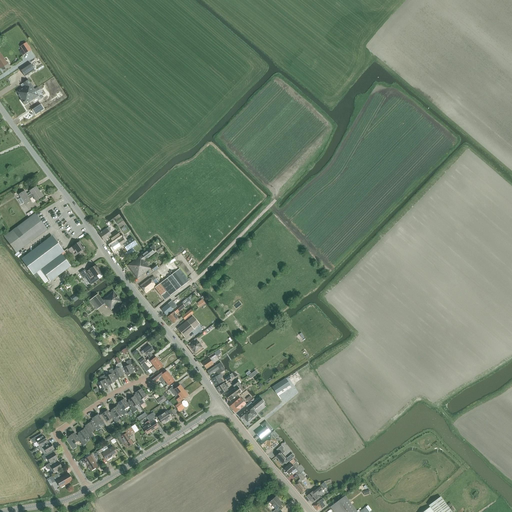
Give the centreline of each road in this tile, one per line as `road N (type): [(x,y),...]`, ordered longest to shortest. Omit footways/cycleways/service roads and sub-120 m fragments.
road 1 (tertiary): [(221,404),(0,105)]
road 2 (residential): [(88,490),(61,431),(141,379),(151,383)]
road 3 (track): [(275,199),(152,313)]
road 4 (unclassified): [(88,490),(221,404)]
road 5 (tertiary): [(308,511),(221,404)]
